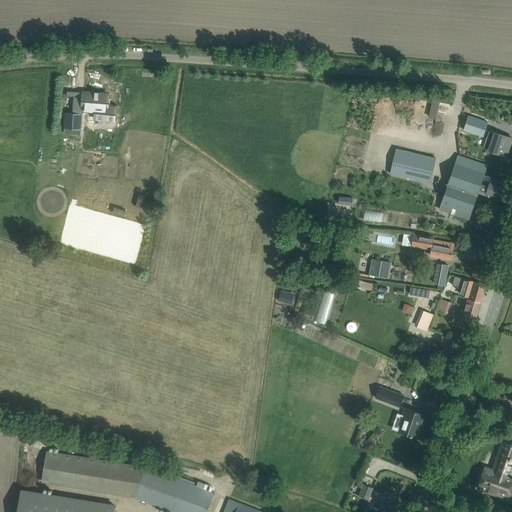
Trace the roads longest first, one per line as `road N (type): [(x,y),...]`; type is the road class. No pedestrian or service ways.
road 1 (unclassified): [(0,61),(137,58),(511,86)]
road 2 (unclassified): [(411,511),(432,476),(511,248)]
